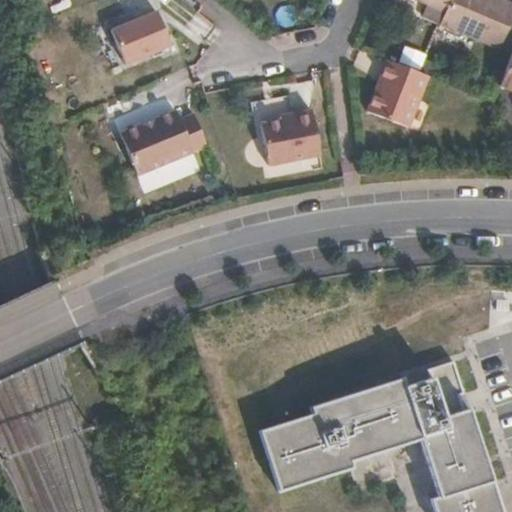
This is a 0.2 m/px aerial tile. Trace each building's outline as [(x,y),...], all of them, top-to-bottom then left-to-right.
[(416,0),(445,12),(449,0),(416,0)] [(449,0),(445,12),(440,22),(500,47),(511,18),(511,4),(502,0),(449,0)] [(153,13),(107,32),(122,66),(168,47),(153,13)] [(511,52),(499,85),(511,89),(511,52)] [(409,128),(429,77),(419,73),(386,60),(366,112),(409,128)] [(258,120),(291,112),(287,95),(254,103),(258,120)] [(292,118),(260,125),(268,165),(319,155),(311,110),(291,114),(292,118)] [(176,111),(122,137),(142,177),(209,145),(194,113),(181,120),(176,111)] [(316,160),(265,166),(266,174),(317,168),(316,160)] [(408,511),(492,511),(464,408),(440,414),(430,377),(398,386),(397,384),(253,423),(272,492),(353,470),(358,489),(399,478),(408,511)]
